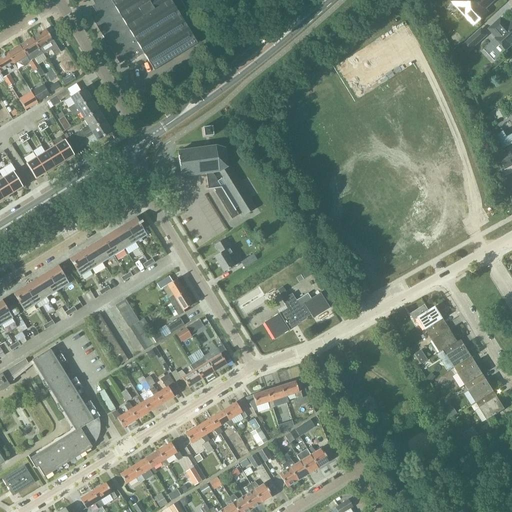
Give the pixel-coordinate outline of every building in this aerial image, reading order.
[(187,10),(180,0),(91,0),(94,4),(92,6),(96,13),(90,16),(104,40),(101,42),(105,48),(108,46),(119,64),(128,59),(130,62),(143,54),(153,71),(197,45),(179,15),(187,10)] [(467,12),(475,21),(486,12),(483,9),(492,0),(491,0),(454,0),(453,2),(465,15),(467,12)] [(495,38),(506,50),(511,43),(511,22),(508,26),(500,18),(489,29),(496,37),(495,38)] [(468,51),(479,41),(487,34),(481,28),(463,45),(468,51)] [(55,46),(52,41),(45,30),(32,38),(39,49),(46,45),(49,49),(50,48),(54,54),(59,52),(55,46)] [(42,53),(39,49),(32,38),(20,46),(26,57),(29,62),(28,63),(31,67),(36,63),(33,58),(42,53)] [(29,62),(26,57),(20,46),(7,54),(13,64),(20,61),(23,66),(28,63),(29,62)] [(0,71),(1,72),(13,64),(7,54),(0,57),(0,71)] [(39,68),(37,65),(36,63),(31,67),(33,72),(35,70),(39,68)] [(64,85),(75,79),(71,73),(60,80),(64,85)] [(5,83),(11,79),(8,75),(2,78),(5,83)] [(11,79),(5,83),(8,87),(14,84),(11,79)] [(49,85),(53,93),(59,90),(55,82),(49,85)] [(59,101),(70,94),(67,89),(56,96),(59,101)] [(70,113),(91,100),(84,89),(70,98),(74,104),(67,108),(70,113)] [(37,104),(30,93),(18,101),(25,112),(37,104)] [(83,119),(97,110),(91,100),(70,113),(72,117),(79,113),(83,119)] [(289,128),(287,130),(300,146),(332,120),(331,119),(325,112),(326,112),(325,111),(325,112),(319,105),(320,104),(319,103),(292,125),(290,127),(289,127),(289,128)] [(8,112),(11,118),(18,115),(15,109),(8,112)] [(83,134),(104,121),(97,110),(83,119),(87,126),(80,130),(83,134)] [(104,121),(83,134),(86,138),(92,134),(96,141),(111,132),(104,121)] [(202,138),(212,136),(210,127),(201,128),(202,138)] [(491,135),(497,153),(511,143),(511,135),(507,138),(501,129),(491,135)] [(73,135),(68,138),(69,141),(75,149),(80,146),(73,135)] [(73,155),(64,140),(54,146),(64,161),(73,155)] [(64,161),(54,146),(45,152),(54,167),(64,161)] [(238,207),(244,216),(254,209),(231,172),(230,173),(226,167),(227,167),(224,149),(215,147),(176,152),(180,178),(205,174),(208,189),(205,190),(206,191),(213,190),(215,192),(214,192),(231,220),(238,215),(234,209),(238,207)] [(54,167),(45,152),(35,158),(45,173),(54,167)] [(45,173),(35,158),(25,164),(35,179),(45,173)] [(22,187),(13,172),(3,178),(12,193),(22,187)] [(12,193),(3,178),(0,179),(0,194),(3,199),(12,193)] [(136,218),(124,225),(135,242),(146,235),(139,224),(142,222),(141,221),(138,222),(136,218)] [(124,225),(113,231),(124,249),(135,242),(124,225)] [(113,231),(102,238),(113,256),(124,249),(113,231)] [(102,238),(91,245),(102,263),(113,256),(102,238)] [(223,239),(214,244),(219,253),(213,256),(223,272),(233,266),(228,257),(233,254),(223,239)] [(91,245),(80,252),(91,269),(102,263),(91,245)] [(80,252),(69,259),(80,276),(91,269),(80,252)] [(244,268),(256,260),(253,254),(240,262),(244,268)] [(58,266),(46,273),(57,291),(68,283),(58,266)] [(46,273),(35,280),(46,297),(57,291),(46,273)] [(174,298),(184,292),(176,279),(172,282),(169,277),(156,285),(159,290),(162,288),(168,299),(167,300),(170,304),(175,301),(174,298)] [(35,280),(24,286),(35,304),(46,297),(35,280)] [(24,286),(13,293),(24,311),(35,304),(24,286)] [(175,301),(170,304),(178,317),(183,313),(182,311),(192,305),(184,292),(174,298),(175,301)] [(296,325),(306,318),(305,317),(309,314),(312,319),(313,318),(312,317),(327,308),(328,309),(329,308),(319,292),(310,298),(307,294),(295,301),(291,294),(281,300),(287,309),(279,313),(263,323),(264,323),(265,323),(274,338),(273,339),(289,330),(287,328),(295,323),(296,325)] [(1,300),(0,301),(0,323),(1,325),(12,318),(1,300)] [(128,329),(128,328),(138,322),(124,300),(114,307),(128,329)] [(428,336),(446,324),(435,307),(429,311),(425,305),(410,315),(414,321),(418,319),(428,336)] [(118,367),(127,361),(98,315),(89,320),(118,367)] [(183,324),(179,319),(166,327),(170,335),(184,326),(183,324)] [(148,339),(138,322),(128,328),(143,351),(152,346),(151,344),(148,339)] [(29,334),(35,331),(32,324),(26,327),(29,334)] [(440,353),(443,351),(457,342),(446,324),(428,336),(440,353)] [(163,339),(159,332),(151,337),(155,344),(163,339)] [(454,368),(471,357),(460,340),(457,342),(443,351),(454,368)] [(224,360),(229,357),(222,345),(201,357),(202,359),(205,364),(207,362),(213,372),(227,364),(224,360)] [(98,417),(99,416),(89,401),(83,405),(73,389),(79,385),(75,377),(69,381),(59,365),(65,361),(61,354),(54,358),(49,349),(32,360),(75,430),(30,458),(28,455),(27,456),(35,468),(37,467),(43,476),(51,472),(52,475),(62,469),(60,466),(74,457),(76,460),(86,454),(84,451),(91,447),(91,446),(92,445),(93,444),(95,442),(95,441),(96,440),(97,438),(98,436),(98,434),(99,433),(99,432),(99,429),(99,427),(99,424),(99,423),(99,421),(98,417)] [(168,350),(162,353),(165,360),(171,358),(168,350)] [(428,360),(421,350),(413,355),(420,365),(428,360)] [(447,373),(453,368),(444,353),(437,358),(447,373)] [(465,386),(483,374),(471,357),(454,368),(465,386)] [(27,363),(25,360),(25,359),(0,374),(0,373),(0,389),(1,390),(2,389),(3,388),(4,388),(5,387),(6,386),(7,385),(27,363)] [(201,380),(213,372),(207,362),(205,364),(202,359),(189,366),(193,371),(194,370),(201,380)] [(175,371),(171,373),(176,382),(180,380),(182,379),(188,388),(201,380),(194,370),(193,371),(185,376),(181,371),(177,373),(175,371)] [(171,391),(175,388),(177,387),(168,374),(160,379),(166,388),(159,392),(152,386),(154,382),(150,377),(148,376),(144,379),(151,390),(150,390),(153,396),(155,394),(161,404),(174,396),(171,391)] [(476,403),(494,392),(483,374),(465,386),(476,403)] [(145,392),(150,389),(145,381),(140,383),(145,392)] [(307,396),(302,398),(301,392),(299,393),(296,382),(282,387),(285,397),(287,397),(296,394),(297,399),(293,401),(295,406),(309,402),(307,396)] [(289,403),(287,397),(285,397),(282,387),(268,391),(271,402),(272,401),(282,398),(284,405),(289,403)] [(109,412),(114,409),(103,390),(98,393),(109,412)] [(120,393),(126,401),(131,398),(125,390),(120,393)] [(268,391),(253,396),(256,406),(268,403),(270,409),(275,408),(272,401),(271,402),(268,391)] [(494,392),(476,403),(487,421),(505,409),(494,392)] [(148,412),(161,404),(155,394),(153,396),(146,400),(141,395),(137,398),(141,404),(143,402),(148,412)] [(136,420),(148,412),(143,402),(141,404),(134,408),(129,403),(125,406),(128,411),(130,410),(136,420)] [(230,420),(231,420),(240,414),(243,420),(247,417),(244,411),(243,412),(237,403),(224,411),(230,420)] [(123,428),(136,420),(130,410),(128,411),(121,416),(116,411),(112,414),(116,419),(117,418),(123,428)] [(235,425),(231,420),(230,420),(224,411),(212,418),(217,428),(219,427),(227,422),(230,427),(235,425)] [(217,428),(215,423),(212,418),(199,426),(202,431),(205,436),(206,435),(213,430),(218,435),(222,432),(219,427),(217,428)] [(205,436),(202,431),(199,426),(186,434),(192,443),(202,437),(206,443),(203,445),(208,454),(213,450),(208,441),(209,440),(206,435),(205,436)] [(252,433),(260,445),(260,446),(269,441),(260,427),(252,433)] [(164,460),(166,459),(173,454),(178,460),(182,457),(178,451),(177,452),(171,443),(158,451),(164,460)] [(307,449),(319,468),(330,461),(321,448),(316,452),(311,447),(307,449)] [(265,448),(259,452),(265,463),(272,458),(265,448)] [(300,461),(308,474),(319,468),(307,449),(297,456),(300,462),(300,461)] [(170,465),(166,459),(164,460),(158,451),(146,459),(151,468),(153,467),(161,462),(165,468),(170,465)] [(286,462),(298,481),(308,474),(300,461),(300,462),(295,465),(291,460),(290,460),(286,453),(282,456),(286,463),(286,462)] [(248,459),(255,469),(261,465),(255,454),(248,459)] [(156,472),(153,467),(151,468),(146,459),(133,467),(139,476),(141,475),(144,480),(156,472)] [(247,477),(253,474),(249,467),(251,466),(246,459),(239,464),(247,477)] [(287,487),(298,481),(286,462),(286,463),(282,465),(285,471),(279,475),(287,487)] [(13,496),(34,483),(24,466),(2,480),(13,496)] [(144,480),(141,475),(139,476),(133,467),(120,475),(126,484),(136,478),(139,483),(144,480)] [(195,485),(202,481),(193,467),(186,472),(195,485)] [(233,480),(241,475),(238,470),(230,475),(233,480)] [(210,484),(216,498),(223,494),(217,481),(210,484)] [(251,485),(262,503),(273,497),(265,484),(259,487),(255,482),(251,485)] [(98,501),(100,500),(109,495),(112,500),(117,497),(113,492),(111,493),(106,483),(92,491),(98,501)] [(252,510),(262,503),(251,485),(246,487),(249,493),(244,497),(252,510)] [(199,490),(207,504),(215,499),(207,486),(199,490)] [(104,505),(100,500),(98,501),(92,491),(80,499),(86,509),(96,503),(100,508),(104,505)] [(153,498),(160,508),(167,503),(160,493),(153,498)] [(248,511),(252,510),(244,497),(238,500),(234,495),(230,498),(238,511),(248,511)] [(224,511),(238,511),(230,498),(226,500),(228,506),(223,510),(224,511)] [(340,511),(342,511),(352,506),(347,499),(337,506),(340,511)] [(143,511),(138,502),(132,506),(135,511),(143,511)] [(182,511),(177,503),(169,508),(172,511),(182,511)]
